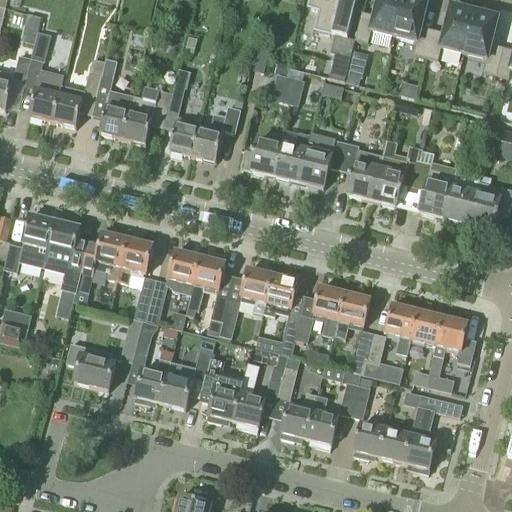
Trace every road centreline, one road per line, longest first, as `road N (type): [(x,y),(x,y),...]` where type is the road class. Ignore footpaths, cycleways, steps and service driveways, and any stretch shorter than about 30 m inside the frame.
road 1 (residential): [(511,295),(0,167)]
road 2 (residential): [(154,448),(400,511)]
road 3 (residential): [(467,511),(511,339)]
road 4 (residential): [(44,489),(60,425),(154,448)]
